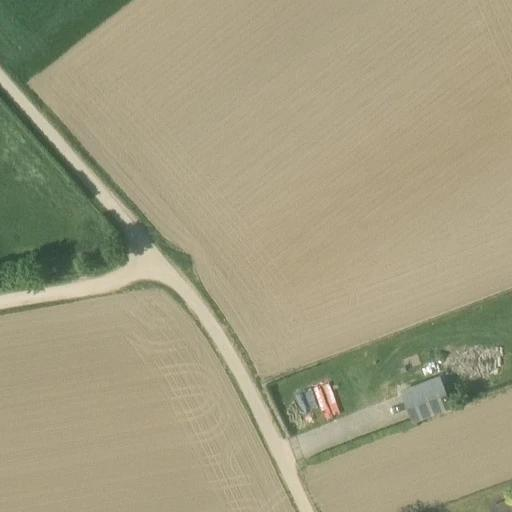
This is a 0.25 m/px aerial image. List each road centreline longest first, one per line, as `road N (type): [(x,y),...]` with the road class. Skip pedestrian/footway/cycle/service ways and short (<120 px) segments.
road 1 (unclassified): [(308,511),(173,284),(0,81)]
road 2 (track): [(0,307),(167,277)]
